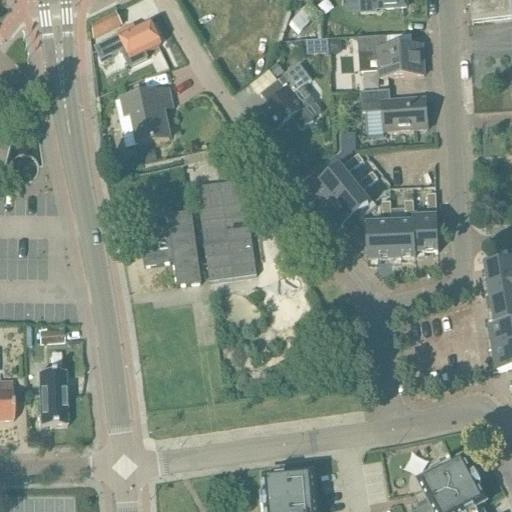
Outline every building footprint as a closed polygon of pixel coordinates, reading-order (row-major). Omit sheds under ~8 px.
[(360,0),(361,16),(378,15),(377,11),(387,10),(406,9),(405,0),(360,0)] [(511,0),(470,0),(473,27),(511,22),(511,0)] [(116,15),(93,26),(95,40),(122,27),(116,15)] [(106,44),(95,50),(102,63),(113,58),(122,54),(130,70),(149,61),(146,55),(161,48),(150,25),(136,32),(134,28),(118,36),(119,38),(106,44)] [(380,81),(405,80),(425,78),(422,48),(387,51),(386,39),(358,41),(360,76),(380,74),(380,81)] [(277,85),(261,97),(269,108),(263,113),(278,132),(292,121),(302,133),(314,124),(313,122),(304,111),(305,111),(313,105),(314,104),(303,89),(312,82),(301,67),(287,78),(279,84),(277,85)] [(139,149),(170,142),(164,113),(174,110),(170,93),(123,103),(127,121),(132,119),(139,149)] [(370,94),(361,95),(363,116),(368,116),(369,139),(384,138),(384,135),(408,134),(428,132),(426,102),(391,105),(390,93),(370,94)] [(233,148),(219,151),(222,163),(236,160),(233,148)] [(350,176),(364,164),(359,158),(345,169),(338,174),(332,179),(326,184),(319,189),(313,194),(326,210),(322,213),(324,216),(328,213),(327,212),(359,186),(350,176)] [(338,174),(345,169),(337,159),(330,164),(338,174)] [(332,179),(338,174),(330,164),(324,169),(332,179)] [(326,184),(332,179),(324,169),(318,174),(326,184)] [(319,189),(326,184),(318,174),(311,179),(319,189)] [(345,229),(348,233),(359,223),(356,219),(374,205),(365,193),(378,182),(373,175),(359,186),(327,212),(328,213),(340,228),(336,231),(339,234),(345,229)] [(313,194),(319,189),(311,179),(305,184),(313,194)] [(242,185),(197,191),(210,286),(257,279),(242,185)] [(418,256),(439,256),(436,197),(428,197),(428,215),(414,216),(416,261),(419,261),(418,256)] [(416,261),(414,216),(414,204),(405,204),(406,222),(392,223),(392,264),(392,268),(396,268),(396,263),(416,263),(416,261)] [(392,264),(392,223),(391,205),(382,205),(383,223),(368,224),(370,269),(373,269),(373,264),(392,264)] [(192,214),(168,218),(169,230),(139,233),(144,270),(174,266),(177,290),(202,287),(192,214)] [(511,265),(487,270),(490,285),(511,281),(511,265)] [(496,327),(511,324),(511,281),(490,285),(496,327)] [(511,324),(496,327),(491,328),(494,349),(494,351),(511,347),(511,324)] [(40,335),(41,347),(65,345),(64,333),(40,335)] [(494,349),(489,349),(490,353),(493,372),(493,375),(511,372),(511,347),(494,351),(494,349)] [(66,375),(39,376),(41,431),(67,430),(66,375)] [(0,424),(14,424),(13,404),(13,384),(0,384),(0,424)] [(484,511),(483,509),(487,507),(478,490),(480,489),(482,489),(475,477),(474,477),(474,478),(472,479),(464,462),(419,485),(430,507),(420,511),(484,511)] [(265,500),(261,500),(262,503),(262,511),(316,511),(313,477),(290,479),(273,481),(264,481),(265,500)]
